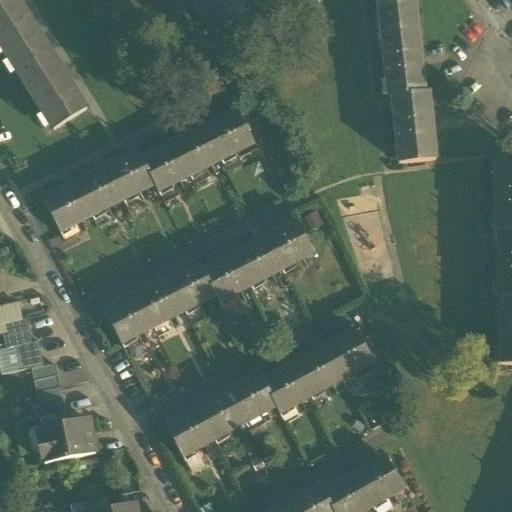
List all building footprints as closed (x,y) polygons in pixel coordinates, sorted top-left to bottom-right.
[(0,0),(0,47),(7,59),(40,38),(15,0),(0,0)] [(248,15),(239,0),(192,0),(215,36),(248,15)] [(307,0),(282,14),(294,35),(325,18),(315,0),(307,0)] [(392,99),(399,165),(435,162),(428,94),(424,95),(413,0),(376,0),(387,100),(392,99)] [(87,111),(40,38),(7,59),(54,132),(87,111)] [(255,107),(241,114),(247,126),(261,119),(255,107)] [(43,201),(60,234),(154,187),(158,194),(253,146),(237,114),(142,161),(138,154),(43,201)] [(494,233),(498,233),(511,232),(511,166),(495,166),(494,233)] [(317,213),(303,220),(310,232),(323,226),(317,213)] [(104,314),(121,346),(215,298),(219,305),(313,255),(296,223),(203,272),(199,265),(104,314)] [(511,232),(498,233),(496,299),(500,299),(511,299),(511,232)] [(511,299),(500,299),(499,366),(511,366),(511,299)] [(0,336),(7,335),(5,326),(22,323),(18,304),(0,307),(0,336)] [(17,348),(31,345),(26,322),(22,323),(5,326),(7,335),(10,349),(17,348)] [(165,427),(183,459),(275,409),(279,416),(373,365),(355,332),(263,383),(259,376),(165,427)] [(28,371),(43,368),(38,343),(31,345),(17,348),(22,372),(28,371)] [(0,372),(1,377),(22,372),(17,348),(10,349),(0,351),(0,372)] [(60,389),(55,366),(31,371),(37,395),(60,389)] [(37,395),(42,419),(65,414),(60,389),(37,395)] [(68,426),(65,414),(42,419),(39,420),(42,432),(68,426)] [(39,436),(44,466),(95,456),(89,422),(72,425),(68,426),(42,432),(39,436)] [(75,464),(77,474),(99,470),(97,459),(75,464)] [(275,511),(365,511),(403,491),(385,459),(323,494),(319,487),(275,511)] [(71,508),(71,511),(106,511),(108,511),(106,500),(71,508)]
